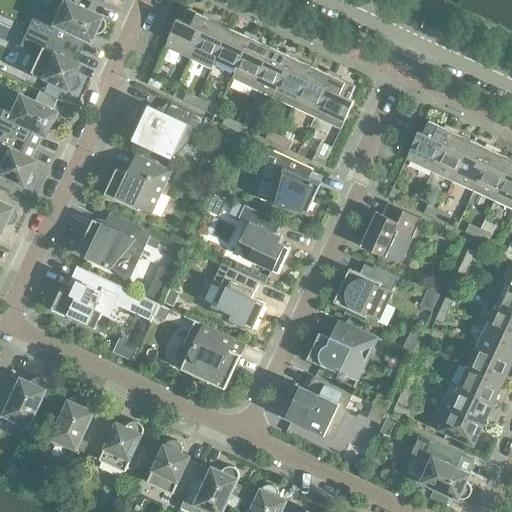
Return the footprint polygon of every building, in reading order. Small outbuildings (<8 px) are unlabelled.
[(100,16),(64,0),(61,0),(54,17),(36,8),(27,27),(79,51),(80,50),(84,41),(88,42),(92,33),(94,34),(96,34),(98,33),(99,33),(101,32),(102,30),(103,29),(104,28),(104,27),(105,25),(105,24),(104,23),(104,21),(104,20),(103,19),(102,18),(101,17),(100,16)] [(165,47),(191,59),(210,18),(188,8),(183,20),(178,18),(165,47)] [(231,28),(210,18),(191,59),(211,69),(215,60),(231,28)] [(79,53),(79,51),(27,27),(18,46),(37,54),(28,72),(66,90),(68,90),(70,90),(71,90),(73,89),(74,89),(75,88),(76,86),(77,85),(78,83),(78,82),(78,80),(78,79),(77,77),(77,76),(76,75),(75,74),(73,73),(78,64),(74,62),(78,53),(79,53)] [(251,37),(231,28),(215,60),(236,70),(251,37)] [(272,47),(251,37),(236,70),(232,78),(253,88),(272,47)] [(293,57),(272,47),(253,88),(274,97),(293,57)] [(294,107),(313,66),(293,57),(274,97),(294,107)] [(334,76),(313,66),(294,107),(315,117),(334,76)] [(152,76),(148,84),(159,89),(163,81),(152,76)] [(356,86),(334,76),(315,117),(341,129),(354,100),(350,98),(356,86)] [(194,106),(198,97),(187,92),(183,101),(194,106)] [(0,107),(0,130),(35,147),(36,145),(35,145),(40,136),(44,127),(47,129),(49,129),(52,129),(53,129),(55,128),(57,127),(58,126),(59,125),(59,124),(60,122),(60,121),(60,119),(60,118),(60,117),(59,115),(58,114),(57,113),(56,112),(18,94),(10,112),(0,107)] [(210,103),(198,97),(194,106),(206,111),(210,103)] [(207,118),(172,102),(166,114),(147,105),(132,138),(163,152),(171,160),(174,157),(175,158),(176,157),(175,156),(195,135),(198,137),(207,118)] [(233,130),(237,122),(226,116),(222,125),(233,130)] [(432,171),(451,130),(430,120),(424,133),(420,131),(406,159),(432,171)] [(248,127),(237,122),(233,130),(244,136),(248,127)] [(34,148),(35,147),(0,130),(0,175),(21,185),(24,186),(26,186),(28,185),(29,185),(30,184),(31,183),(32,182),(32,181),(33,180),(34,179),(34,177),(34,175),(33,173),(32,172),(31,170),(30,169),(29,168),(26,167),(30,158),(34,148)] [(229,130),(223,141),(232,145),(237,134),(229,130)] [(277,144),(281,136),(269,130),(265,139),(277,144)] [(453,181),(472,140),(451,130),(432,171),(453,181)] [(292,141),(281,136),(277,144),(288,150),(292,141)] [(474,191),(493,150),(472,140),(453,181),(474,191)] [(313,169),(314,168),(275,150),(274,151),(280,154),(277,164),(270,161),(256,197),(261,198),(261,199),(308,212),(321,184),(308,178),(312,169),(313,169)] [(494,200),(511,162),(511,158),(493,150),(474,191),(494,200)] [(324,166),(328,157),(316,152),(312,161),(324,166)] [(105,194),(139,210),(141,208),(151,213),(171,171),(136,155),(136,156),(138,157),(130,174),(117,168),(105,194)] [(511,208),(511,162),(494,200),(511,208)] [(405,193),(393,188),(389,196),(401,202),(405,193)] [(211,193),(204,208),(215,213),(222,199),(211,193)] [(0,230),(3,224),(5,224),(7,225),(8,224),(10,224),(11,223),(12,222),(13,221),(14,221),(15,219),(15,218),(16,217),(16,215),(16,214),(15,213),(15,211),(14,210),(13,209),(12,208),(11,207),(0,202),(0,230)] [(402,260),(422,218),(420,218),(389,204),(389,203),(388,203),(383,214),(377,211),(368,229),(361,232),(364,239),(361,246),(362,246),(385,257),(386,258),(388,254),(402,260)] [(436,218),(440,210),(428,204),(424,213),(436,218)] [(276,234),(282,222),(245,205),(239,218),(249,223),(241,241),(246,243),(250,255),(248,259),(279,274),(291,248),(279,242),(282,237),(276,234)] [(451,215),(440,210),(436,218),(447,223),(451,215)] [(150,230),(124,218),(118,230),(93,219),(78,252),(129,275),(150,230)] [(477,237),(481,229),(470,223),(466,232),(477,237)] [(492,234),(481,229),(477,237),(488,243),(492,234)] [(477,251),(470,248),(469,248),(462,263),(470,267),(477,251)] [(222,263),(214,281),(221,284),(212,303),(234,314),(231,319),(253,329),(265,303),(252,297),(260,281),(222,263)] [(463,282),(470,267),(462,263),(455,278),(463,282)] [(375,265),(374,268),(370,276),(369,277),(350,268),(334,302),(378,322),(399,277),(375,265)] [(146,295),(159,300),(172,271),(160,266),(146,295)] [(159,304),(125,288),(83,268),(82,269),(83,269),(75,286),(66,282),(66,280),(65,280),(52,309),(53,309),(52,311),(65,317),(66,315),(95,329),(96,328),(96,327),(102,313),(110,317),(116,304),(151,320),(150,321),(151,322),(159,304)] [(429,285),(427,291),(439,296),(445,284),(440,282),(429,285)] [(511,311),(511,286),(507,284),(497,305),(511,311)] [(170,304),(176,291),(167,287),(161,300),(170,304)] [(458,293),(451,289),(450,289),(443,304),(451,308),(458,293)] [(433,309),(439,296),(427,291),(426,290),(420,303),(433,309)] [(159,304),(154,315),(155,315),(156,315),(166,320),(170,310),(171,309),(159,304)] [(444,323),(451,308),(443,304),(436,320),(444,323)] [(511,336),(511,311),(497,305),(488,325),(511,336)] [(225,389),(227,385),(241,355),(237,353),(237,354),(230,350),(228,349),(233,339),(235,340),(235,339),(185,315),(184,317),(195,321),(184,344),(182,346),(181,347),(180,349),(178,351),(177,353),(177,356),(177,357),(177,358),(177,360),(174,366),(190,373),(192,375),(194,377),(196,379),(198,380),(200,380),(202,380),(205,381),(206,380),(225,389)] [(320,333),(308,359),(340,374),(339,376),(345,379),(346,377),(357,382),(378,337),(340,319),(331,338),(320,333)] [(511,361),(511,336),(488,325),(478,346),(511,361)] [(433,332),(425,328),(418,343),(426,347),(433,332)] [(136,354),(138,343),(119,340),(117,351),(136,354)] [(419,362),(426,347),(418,343),(411,358),(419,362)] [(503,383),(511,363),(511,361),(478,346),(468,367),(503,383)] [(494,403),(503,383),(468,367),(459,387),(494,403)] [(0,395),(9,375),(8,374),(8,375),(0,371),(0,395)] [(411,372),(404,387),(412,391),(419,376),(411,372)] [(11,376),(9,375),(0,395),(0,412),(30,426),(47,389),(48,388),(48,387),(48,385),(48,383),(47,382),(46,381),(46,380),(44,378),(43,377),(41,377),(39,376),(38,376),(36,377),(35,377),(33,378),(32,379),(31,380),(31,381),(22,377),(20,380),(20,381),(11,376)] [(353,394),(314,376),(308,389),(297,383),(282,415),(325,436),(327,432),(332,435),(345,407),(347,408),(353,394)] [(405,406),(412,391),(404,387),(397,402),(405,406)] [(484,424),(494,403),(459,387),(449,408),(484,424)] [(374,403),(387,409),(392,400),(379,394),(374,403)] [(89,454),(105,420),(103,419),(94,415),(95,411),(87,407),(87,406),(87,405),(87,403),(87,402),(86,400),(86,399),(85,398),(84,397),(82,396),(79,395),(77,395),(75,395),(73,396),(72,397),(70,398),(70,399),(52,437),(89,454)] [(382,421),(386,411),(374,405),(369,415),(382,421)] [(474,445),(484,424),(449,408),(439,429),(474,445)] [(106,420),(105,420),(89,454),(126,471),(143,434),(143,432),(144,431),(144,430),(143,428),(143,426),(142,425),(141,424),(140,423),(138,422),(137,421),(135,421),(134,421),(132,421),(131,422),(130,422),(128,423),(127,425),(126,426),(118,422),(116,425),(115,425),(106,421),(106,420)] [(388,433),(393,423),(386,420),(382,430),(388,433)] [(474,460),(421,435),(412,455),(431,463),(422,481),(460,499),(461,499),(462,499),(464,499),(465,499),(467,498),(469,497),(470,496),(471,495),(471,494),(472,492),(472,491),(472,489),(472,487),(471,486),(470,484),(469,483),(467,482),(471,473),(468,472),(468,471),(472,462),(473,462),(474,460)] [(148,481),(185,499),(201,464),(199,464),(190,460),(190,459),(191,456),(182,452),(183,451),(183,449),(183,448),(183,446),(182,445),(181,443),(180,442),(179,441),(178,441),(176,440),(175,439),(173,439),(172,439),(171,440),(169,440),(168,441),(166,443),(165,444),(148,481)] [(141,467),(147,455),(140,452),(134,464),(141,467)] [(202,465),(201,464),(185,499),(181,508),(189,511),(223,511),(231,494),(237,482),(239,478),(239,477),(240,475),(239,474),(239,473),(239,471),(238,470),(237,468),(235,467),(232,466),(231,466),(229,466),(228,466),(226,467),(225,467),(224,468),(223,469),(222,470),(213,467),(212,470),(211,469),(211,470),(202,466),(202,465)] [(237,482),(231,494),(242,499),(248,487),(237,482)] [(250,511),(294,511),(296,509),(295,508),(295,509),(286,504),(285,504),(287,501),(278,497),(279,495),(279,494),(279,492),(278,491),(278,489),(277,488),(276,487),(275,486),(274,485),(272,484),(271,484),(269,484),(268,484),(266,484),(265,485),(264,486),(262,487),(261,489),(250,511)]
